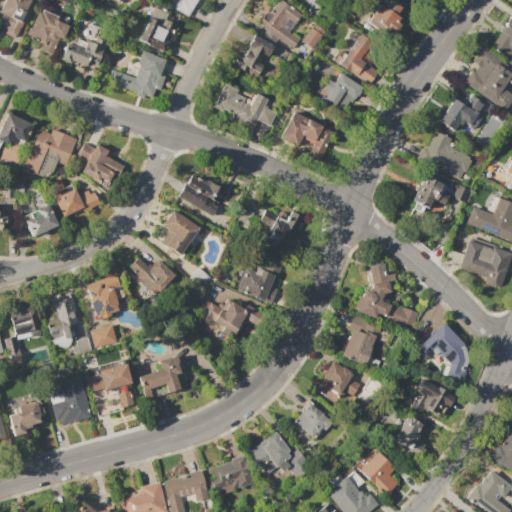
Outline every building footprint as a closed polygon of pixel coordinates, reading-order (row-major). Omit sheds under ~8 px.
[(0,6),(3,0),(30,0),(11,38),(2,33),(4,30),(1,28),(2,26),(0,25),(0,6)] [(196,0),(186,17),(168,7),(171,3),(174,4),(176,0),(196,0)] [(267,13),(268,14),(279,0),(300,15),(287,32),(297,39),(290,49),(262,29),(263,28),(255,22),(261,14),(262,15),(264,13),(267,13)] [(378,5),(383,8),(389,0),(400,7),(395,15),(402,20),(399,24),(401,26),(393,38),(387,34),(385,36),(366,23),(378,5)] [(138,41),(148,17),(144,15),(149,3),(169,12),(166,21),(176,25),(172,34),(175,36),(171,46),(167,44),(164,53),(138,41)] [(41,10),(56,17),(53,23),(62,27),(61,28),(66,30),(63,38),(58,36),(49,55),(39,50),(41,45),(36,43),(38,39),(34,37),(33,39),(24,35),(28,27),(29,28),(37,12),(39,13),(41,10)] [(510,14),(511,15),(511,49),(506,59),(488,46),(510,14)] [(299,41),(309,27),(311,29),(314,25),(323,31),(311,49),(299,41)] [(358,34),(376,46),(364,64),(376,72),(367,84),(333,61),(340,50),(345,54),(358,34)] [(252,35),(272,45),(266,56),(263,55),(259,63),(261,65),(255,78),(235,67),(237,64),(233,62),(236,55),(241,57),(245,50),(249,52),(251,48),(247,46),(252,35)] [(66,43),(69,44),(70,42),(75,44),(77,40),(85,43),(85,41),(93,44),(95,38),(105,42),(93,72),(79,67),(80,65),(76,63),(75,65),(69,63),(69,64),(59,60),(66,43)] [(462,82),(470,71),(473,72),(477,66),(470,62),(475,54),(474,54),(481,45),(500,59),(499,60),(511,69),(511,85),(507,81),(502,88),(511,95),(511,99),(503,112),(462,82)] [(110,70),(133,78),(138,65),(135,64),(140,51),(151,54),(150,55),(163,60),(158,75),(163,76),(158,91),(153,89),(149,101),(133,96),(134,92),(105,82),(110,70)] [(339,73),(360,87),(343,114),(323,102),(328,94),(322,90),(329,79),(333,82),(339,73)] [(223,84),(236,90),(234,94),(244,98),(242,103),(249,106),(255,94),(265,99),(262,105),(266,107),(265,109),(274,114),(268,126),(255,120),(250,129),(228,118),(230,113),(222,109),(221,112),(211,107),(223,84)] [(436,122),(452,99),(462,106),(469,95),(481,103),(474,114),(481,118),(474,130),(460,120),(452,132),(436,122)] [(292,112),(330,133),(316,159),(306,154),(312,144),(300,138),(295,147),(278,138),(288,118),(289,119),(292,112)] [(0,126),(6,113),(32,125),(24,143),(12,138),(8,146),(0,143),(0,126)] [(38,129),(48,134),(50,129),(76,139),(65,166),(55,162),(51,172),(34,178),(20,173),(38,129)] [(457,180),(417,161),(423,148),(425,149),(434,131),(449,139),(446,146),(451,149),(451,150),(471,159),(465,172),(462,171),(457,180)] [(94,144),(106,151),(103,156),(122,166),(115,177),(111,175),(107,182),(102,179),(98,184),(80,173),(85,164),(74,157),(79,147),(80,148),(83,143),(92,148),(94,144)] [(511,193),(487,181),(495,167),(497,164),(502,166),(507,158),(511,160),(511,193)] [(189,175),(198,179),(199,179),(204,182),(205,181),(223,190),(209,217),(199,212),(199,211),(175,198),(183,183),(185,184),(189,175)] [(410,201),(423,175),(441,184),(439,188),(441,190),(440,193),(447,197),(443,205),(431,199),(426,209),(410,201)] [(450,183),(468,190),(462,203),(450,198),(453,190),(448,188),(450,183)] [(62,217),(53,198),(59,195),(57,191),(70,185),(76,195),(86,190),(88,194),(92,192),(98,204),(74,215),(73,212),(62,217)] [(511,243),(464,224),(471,207),(483,212),(490,195),(511,204),(511,220),(511,223),(511,243)] [(30,236),(21,216),(46,205),(55,225),(30,236)] [(171,210),(197,229),(179,255),(172,250),(171,251),(165,246),(164,247),(158,243),(167,231),(160,226),(171,210)] [(290,212),(302,217),(296,229),(294,228),(288,242),(289,243),(284,253),(270,246),(273,241),(267,238),(269,233),(267,232),(269,227),(257,221),(262,211),(285,221),(290,212)] [(466,241),(490,249),(491,247),(510,254),(498,289),(483,284),(485,278),(457,269),(466,241)] [(123,272),(136,258),(145,266),(147,263),(149,265),(153,261),(154,262),(156,260),(171,273),(145,303),(134,293),(140,286),(123,272)] [(381,293),(378,301),(391,306),(392,303),(417,313),(410,331),(385,320),(386,318),(375,314),(373,321),(350,312),(357,295),(361,297),(368,279),(366,267),(370,267),(370,265),(373,264),(378,263),(378,265),(382,264),(383,274),(391,272),(395,291),(381,293)] [(197,268),(210,279),(200,290),(187,279),(197,268)] [(234,290),(244,268),(253,272),(255,268),(273,275),(261,302),(234,290)] [(114,274),(119,287),(123,297),(116,299),(119,310),(108,314),(109,316),(94,322),(82,290),(98,284),(97,280),(114,274)] [(69,297),(77,324),(71,326),(75,341),(85,338),(89,351),(68,356),(66,348),(62,349),(50,345),(44,320),(51,318),(50,313),(53,312),(50,303),(48,303),(47,299),(60,296),(61,299),(69,297)] [(208,303),(215,307),(218,302),(225,306),(228,301),(245,312),(237,324),(238,325),(229,340),(196,320),(204,306),(205,307),(208,303)] [(31,307),(33,316),(35,316),(40,337),(31,339),(30,338),(18,341),(20,350),(22,349),(26,367),(10,371),(2,339),(12,336),(6,313),(13,311),(14,316),(22,314),(20,309),(31,307)] [(339,356),(347,337),(343,336),(352,314),(364,319),(362,324),(378,330),(367,357),(378,362),(374,371),(339,356)] [(441,323),(463,345),(458,349),(460,351),(461,361),(460,366),(452,374),(431,352),(425,357),(423,360),(413,350),(441,323)] [(88,331),(110,325),(115,343),(93,349),(88,331)] [(137,383),(140,382),(138,376),(158,370),(155,361),(168,357),(169,358),(174,356),(180,373),(174,375),(178,389),(166,394),(163,385),(140,392),(137,383)] [(330,362),(340,368),(340,367),(349,372),(348,374),(354,377),(352,380),(359,385),(351,397),(342,391),(334,404),(312,390),(321,377),(320,377),(330,362)] [(86,377),(98,375),(97,370),(124,364),(129,388),(127,389),(130,406),(108,410),(107,406),(93,409),(86,377)] [(78,377),(89,417),(59,425),(57,420),(54,421),(47,397),(60,394),(57,383),(78,377)] [(421,380),(436,389),(437,387),(446,393),(445,394),(451,398),(439,418),(425,409),(424,410),(422,409),(419,413),(408,407),(417,392),(415,391),(421,380)] [(4,401),(32,394),(36,408),(38,407),(40,408),(41,412),(40,415),(37,416),(39,423),(31,425),(34,433),(12,439),(6,416),(8,416),(4,401)] [(288,426),(307,403),(322,415),(321,415),(324,417),(325,416),(329,419),(312,440),(301,431),(298,434),(288,426)] [(390,442),(406,416),(421,425),(417,431),(418,432),(415,437),(416,438),(415,439),(423,444),(414,460),(403,453),(404,451),(390,442)] [(511,475),(485,459),(495,442),(499,445),(503,438),(499,435),(504,426),(508,429),(511,422),(511,475)] [(273,432),(288,451),(285,453),(287,454),(296,447),(302,455),(278,473),(283,479),(272,488),(245,453),(259,442),(262,446),(265,443),(262,440),(273,432)] [(376,452),(393,469),(387,475),(395,483),(382,496),(357,471),(376,452)] [(208,468),(229,461),(228,460),(243,455),(253,484),(217,496),(208,468)] [(168,511),(160,483),(175,478),(175,477),(200,470),(208,499),(194,503),(191,494),(179,497),(183,511),(168,511)] [(339,511),(324,492),(344,476),(345,477),(352,471),(356,477),(349,482),(357,492),(358,491),(363,498),(367,494),(376,505),(366,511),(339,511)] [(489,471),(509,486),(501,497),(499,496),(495,501),(508,510),(506,511),(485,511),(471,501),(470,503),(464,498),(474,485),(475,486),(478,483),(479,484),(480,482),(479,481),(482,477),(484,478),(489,471)] [(157,482),(164,511),(120,511),(116,497),(139,490),(138,487),(157,482)] [(315,511),(327,502),(335,511),(315,511)] [(74,511),(81,503),(94,511),(113,507),(114,511),(74,511)]
